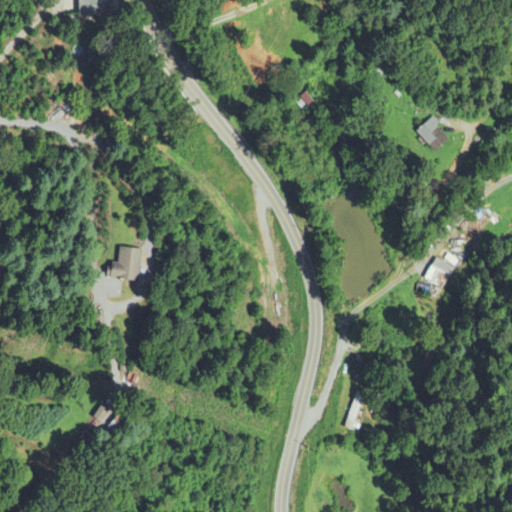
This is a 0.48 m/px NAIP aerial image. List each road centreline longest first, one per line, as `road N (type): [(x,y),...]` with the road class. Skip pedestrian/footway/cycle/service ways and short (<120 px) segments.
road 1 (residential): [(279,511),(277,488),(317,316),(272,192),(144,0)]
road 2 (residential): [(54,0),(0,63),(39,128),(67,129),(84,159),(97,231)]
road 3 (residential): [(290,449),(348,316),(447,239)]
